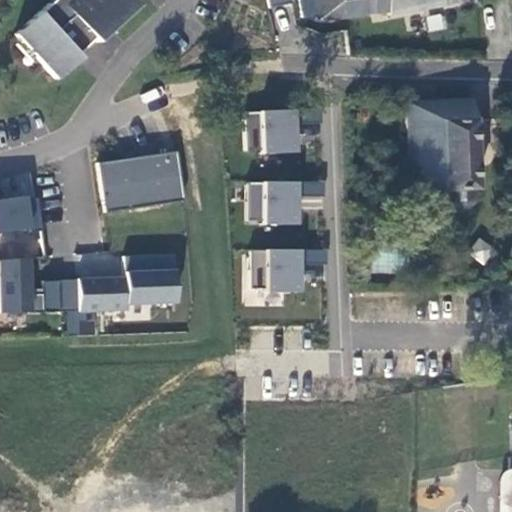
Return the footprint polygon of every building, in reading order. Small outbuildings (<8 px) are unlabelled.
[(130,0),(52,0),(14,35),(55,80),(78,59),(75,55),(93,38),(96,42),(136,6),(130,0)] [(291,8),(289,0),(264,0),(266,12),(291,8)] [(310,0),(313,17),(389,5),(389,9),(440,0),(310,0)] [(470,99),(402,99),(405,188),(412,188),(412,192),(414,195),(417,199),(420,200),(424,200),(426,198),(428,193),(428,188),(472,186),(470,99)] [(294,152),(292,111),(242,113),(244,151),(260,150),(260,154),(294,152)] [(179,177),(175,152),(166,153),(170,179),(179,177)] [(170,179),(166,153),(96,163),(103,213),(156,205),(155,197),(181,194),(179,177),(170,179)] [(295,184),(244,184),(244,221),(295,222),(295,184)] [(181,194),(155,197),(156,205),(182,201),(181,194)] [(40,231),(35,198),(22,200),(22,196),(0,199),(0,233),(26,229),(26,233),(40,231)] [(481,238),(469,253),(484,265),(496,250),(481,238)] [(325,264),(325,250),(304,249),(304,263),(325,264)] [(298,251),(247,251),(248,290),(298,289),(298,251)] [(114,254),(79,253),(78,273),(113,274),(114,254)] [(373,253),(373,272),(398,272),(398,253),(373,253)] [(121,257),(122,278),(75,279),(75,280),(76,312),(124,310),(124,305),(173,303),(171,255),(121,257)] [(58,312),(57,281),(39,281),(40,294),(27,294),(26,258),(0,260),(0,311),(26,311),(26,313),(58,312)] [(75,280),(57,281),(58,312),(66,312),(76,312),(75,280)] [(77,337),(76,312),(66,312),(67,337),(77,337)] [(511,511),(511,397),(508,398),(511,467),(506,469),(498,473),(496,482),(495,511),(511,511)]
